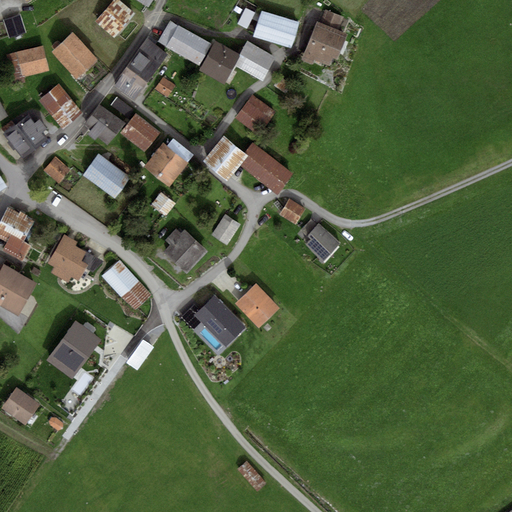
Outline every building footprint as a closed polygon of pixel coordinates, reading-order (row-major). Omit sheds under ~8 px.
[(135,15),(117,0),(115,0),(97,22),(115,38),(135,15)] [(255,13),(246,8),(238,25),(247,29),(255,13)] [(320,23),(338,31),(343,17),(325,10),(320,23)] [(300,23),(262,11),(253,37),(291,50),(300,23)] [(20,15),(4,21),(9,38),(26,33),(20,15)] [(158,43),(166,48),(178,26),(170,22),(158,43)] [(320,23),(317,22),(301,61),(312,65),(314,60),(329,66),(333,59),(337,60),(348,35),(338,31),(320,23)] [(212,44),(178,25),(178,26),(166,48),(199,66),(212,44)] [(72,34),(52,53),(77,80),(97,61),(72,34)] [(126,68),(148,83),(168,54),(147,39),(126,68)] [(275,57),(247,41),(239,55),(241,56),(235,66),(262,81),(275,57)] [(211,78),(227,48),(215,42),(199,71),(211,78)] [(6,55),(11,80),(49,71),(43,46),(6,55)] [(211,78),(224,85),(235,66),(241,56),(239,55),(227,48),(211,78)] [(148,83),(126,68),(114,86),(135,101),(148,83)] [(176,86),(163,77),(155,89),(168,98),(176,86)] [(58,84),(39,100),(62,129),(82,113),(58,84)] [(253,95),(236,118),(258,135),(275,112),(253,95)] [(132,109),(117,98),(110,107),(126,118),(132,109)] [(125,123),(99,105),(86,122),(93,127),(90,132),(110,145),(113,141),(125,123)] [(136,114),(120,133),(144,152),(160,133),(136,114)] [(11,134),(7,137),(23,158),(46,140),(40,133),(46,129),(39,120),(36,123),(31,117),(27,120),(25,117),(8,130),(11,134)] [(245,154),(223,136),(203,162),(228,182),(241,166),(248,156),(245,154)] [(167,146),(187,163),(193,156),(173,139),(167,146)] [(163,143),(144,167),(169,187),(188,163),(187,163),(167,146),(163,143)] [(293,174),(253,143),(245,154),(248,156),(241,166),(278,195),(293,174)] [(130,178),(98,154),(83,175),(115,199),(130,178)] [(44,170),(59,184),(71,171),(56,157),(44,170)] [(166,217),(176,204),(161,192),(151,205),(166,217)] [(279,215),(296,225),(306,209),(289,199),(279,215)] [(19,214),(8,208),(0,222),(0,238),(7,242),(11,235),(24,242),(34,222),(27,218),(28,216),(20,212),(19,214)] [(227,246),(241,225),(225,215),(211,235),(227,246)] [(340,244),(318,223),(306,236),(311,241),(306,245),(324,261),(340,244)] [(187,274),(208,252),(184,230),(181,234),(176,229),(165,241),(170,245),(163,252),(187,274)] [(31,246),(24,242),(11,235),(7,242),(3,250),(22,261),(31,246)] [(77,242),(64,235),(48,263),(55,267),(52,273),(69,282),(71,277),(79,282),(86,269),(88,265),(82,261),(86,253),(75,246),(77,242)] [(103,262),(86,253),(82,261),(88,265),(86,269),(93,272),(103,262)] [(120,260),(102,277),(120,297),(139,282),(120,260)] [(0,306),(18,317),(37,283),(4,265),(0,271),(0,306)] [(139,282),(120,297),(135,311),(152,296),(139,282)] [(235,303),(258,328),(280,308),(256,283),(235,303)] [(194,315),(201,322),(226,347),(246,327),(214,296),(200,309),(194,315)] [(194,315),(200,309),(194,304),(181,317),(194,330),(201,322),(194,315)] [(73,380),(102,340),(75,320),(46,361),(73,380)] [(153,348),(142,340),(126,363),(137,371),(153,348)] [(40,403),(16,388),(2,409),(26,424),(40,403)] [(56,417),(51,418),(49,421),(50,425),(58,431),(63,429),(63,428),(64,423),(56,417)] [(247,462),(238,471),(258,493),(267,485),(247,462)]
